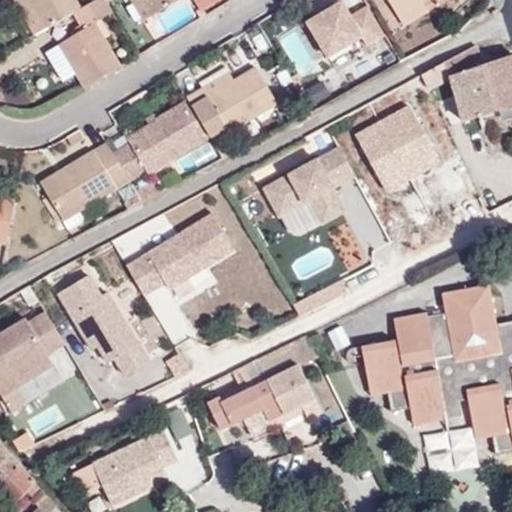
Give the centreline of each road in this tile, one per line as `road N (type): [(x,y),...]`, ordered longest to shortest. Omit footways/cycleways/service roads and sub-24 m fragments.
road 1 (residential): [(0,292),(511,6)]
road 2 (residential): [(511,213),(89,428)]
road 3 (residential): [(0,114),(51,125),(245,12)]
road 4 (residential): [(222,495),(353,456),(376,511)]
